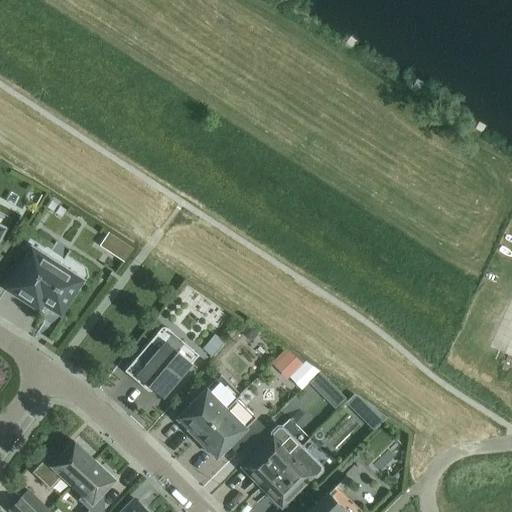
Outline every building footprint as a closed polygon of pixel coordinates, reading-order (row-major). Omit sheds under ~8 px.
[(31,248),(6,287),(37,307),(41,301),(53,309),(54,309),(56,310),(57,310),(58,310),(59,310),(60,309),(61,308),(62,308),(63,307),(77,286),(58,273),(60,270),(59,264),(47,257),(45,257),(31,248)] [(124,370),(133,378),(145,388),(147,385),(162,397),(191,363),(190,362),(197,354),(166,327),(165,327),(164,326),(162,326),(162,327),(161,327),(160,328),(124,370)] [(202,350),(211,362),(227,350),(218,339),(202,350)] [(300,396),(317,377),(287,349),(269,368),(300,396)] [(206,388),(205,388),(176,417),(195,437),(235,398),(216,378),(206,388)] [(255,417),(235,398),(195,437),(215,457),(245,428),(245,427),(255,417)] [(241,466),(260,485),(300,446),(280,426),(276,426),(271,431),(271,435),(241,466)] [(31,472),(49,488),(61,476),(70,484),(93,459),(73,440),(54,461),(47,455),(31,472)] [(300,446),(260,485),(280,505),(311,474),(315,475),(320,469),(320,466),(300,446)] [(114,479),(93,459),(70,484),(81,494),(77,499),(88,509),(85,511),(101,511),(104,510),(93,501),(114,479)] [(307,511),(349,511),(348,509),(344,504),(339,499),(333,496),(326,494),(307,511)] [(34,511),(20,498),(9,509),(11,511),(34,511)] [(119,511),(147,511),(133,498),(119,511)]
